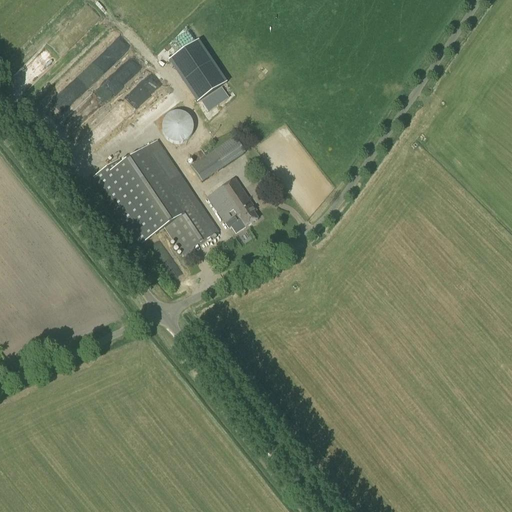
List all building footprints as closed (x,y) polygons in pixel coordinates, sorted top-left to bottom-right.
[(84,24),(23,78),(33,89),(94,36),(84,24)] [(119,37),(105,49),(106,51),(72,81),(76,86),(79,84),(84,90),(130,49),(119,37)] [(195,105),(201,102),(208,112),(228,99),(221,88),(226,85),(198,43),(168,64),(195,105)] [(121,67),(76,107),(86,118),(149,63),(139,51),(121,67)] [(144,103),(166,80),(157,72),(135,95),(144,103)] [(127,99),(120,103),(124,109),(131,105),(127,99)] [(129,121),(120,106),(113,110),(122,125),(129,121)] [(176,145),(180,145),(183,144),(186,142),(189,140),(191,137),(192,134),(193,130),(193,127),(192,123),(190,120),(188,117),(185,115),(182,114),(178,113),(175,113),(171,114),(168,116),(166,118),(163,121),(162,124),(161,128),(161,131),(162,135),(164,138),(166,141),(169,143),(172,144),(176,145)] [(65,126),(74,120),(70,114),(61,120),(65,126)] [(87,145),(97,151),(105,137),(95,131),(87,145)] [(200,186),(242,155),(231,140),(189,171),(200,186)] [(183,257),(218,233),(157,142),(122,166),(119,161),(94,178),(139,246),(165,229),(183,257)] [(245,229),(246,229),(257,221),(252,214),(256,212),(235,181),(207,200),(228,231),(231,229),(235,236),(245,229)]
